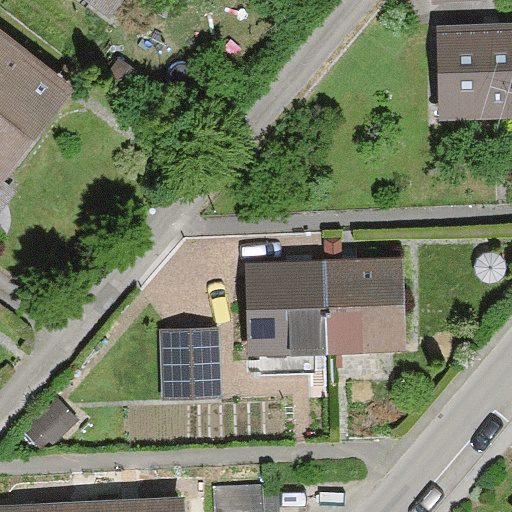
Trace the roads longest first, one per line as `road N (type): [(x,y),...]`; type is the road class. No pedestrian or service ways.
road 1 (residential): [(362,0),(0,415)]
road 2 (residential): [(511,359),(388,511)]
